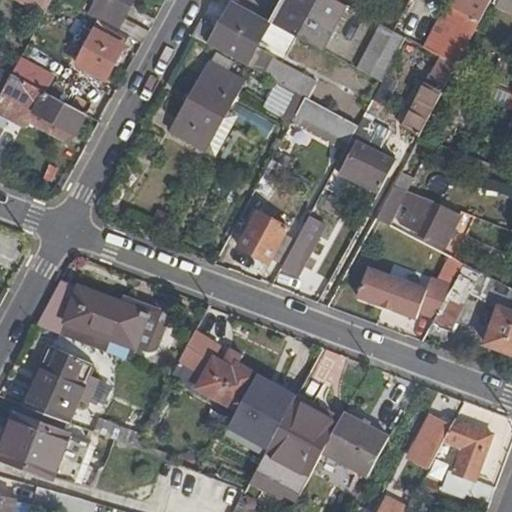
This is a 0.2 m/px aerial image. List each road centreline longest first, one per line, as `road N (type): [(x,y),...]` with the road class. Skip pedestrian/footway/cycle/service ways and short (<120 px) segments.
road 1 (residential): [(66,226),(511,397)]
road 2 (residential): [(189,0),(66,226)]
road 3 (residential): [(66,226),(0,349)]
